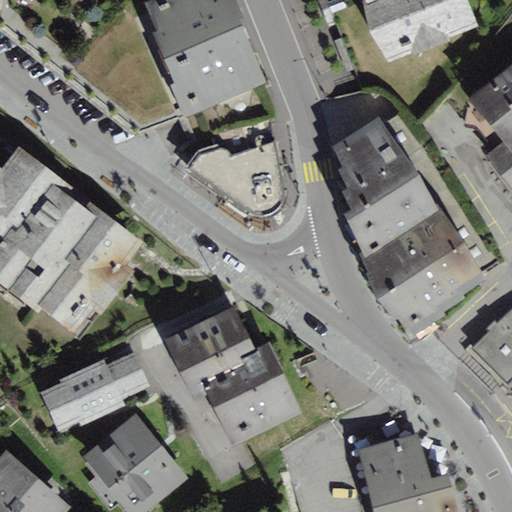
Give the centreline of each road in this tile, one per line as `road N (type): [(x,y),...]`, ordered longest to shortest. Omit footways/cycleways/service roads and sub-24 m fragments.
road 1 (residential): [(0,68),(249,255)]
road 2 (unclassified): [(320,209),(317,170),(263,0)]
road 3 (residential): [(392,363),(485,460),(505,511)]
road 4 (residential): [(249,255),(392,363)]
road 5 (unclassified): [(392,363),(339,267),(320,209)]
